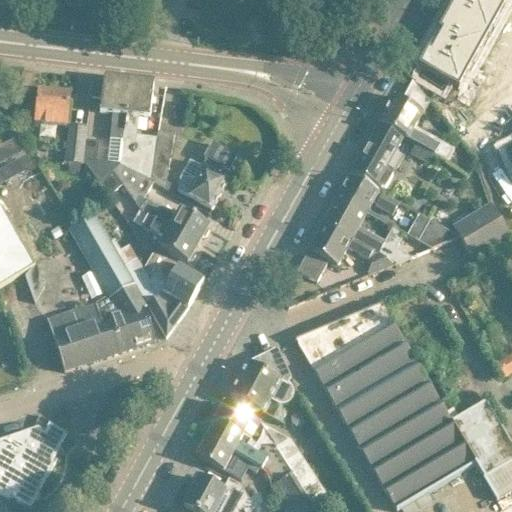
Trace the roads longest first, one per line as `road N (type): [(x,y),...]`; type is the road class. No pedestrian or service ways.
road 1 (tertiary): [(345,110),(263,76),(0,42)]
road 2 (tertiary): [(196,374),(345,110)]
road 3 (unclassified): [(0,412),(148,364),(196,374)]
road 4 (tertiary): [(119,511),(196,374)]
road 5 (tertiary): [(345,110),(407,0)]
